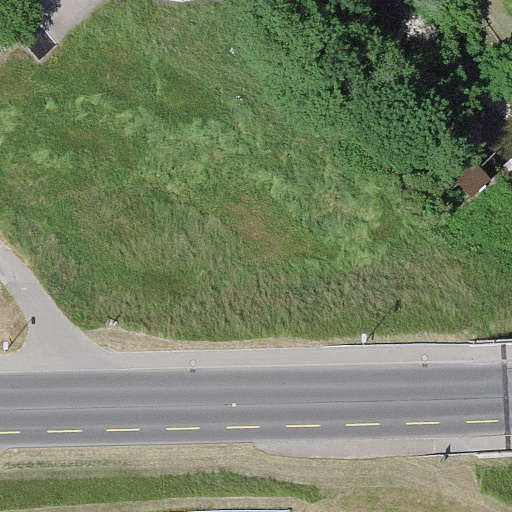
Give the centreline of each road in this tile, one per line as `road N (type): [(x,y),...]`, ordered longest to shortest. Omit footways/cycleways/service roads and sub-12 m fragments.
road 1 (secondary): [(511,395),(103,405)]
road 2 (residential): [(0,258),(103,405)]
